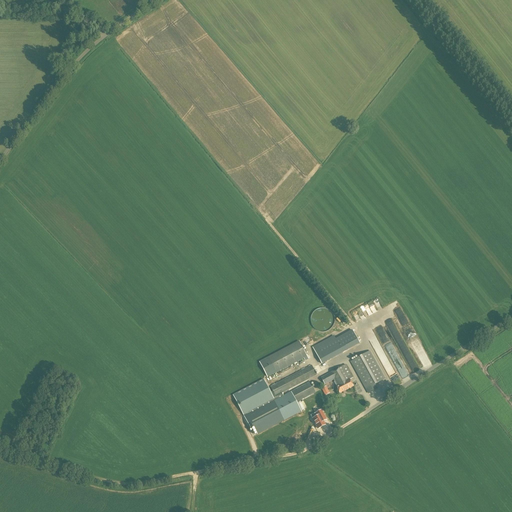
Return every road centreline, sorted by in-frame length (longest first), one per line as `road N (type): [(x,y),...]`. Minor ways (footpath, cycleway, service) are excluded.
road 1 (track): [(363,414),(301,450),(132,483),(0,451)]
road 2 (unclassified): [(0,159),(95,42),(156,0)]
road 3 (unclassified): [(363,414),(511,317)]
road 4 (unclassified): [(511,120),(415,0)]
